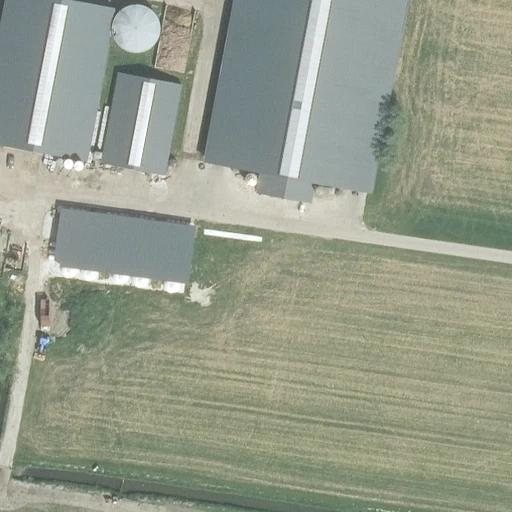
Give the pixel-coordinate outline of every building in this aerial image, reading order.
[(54,0),(11,0),(0,61),(0,145),(82,162),(112,11),(54,0)] [(237,0),(207,163),(259,173),(255,194),(309,203),(313,183),(366,193),(402,0),(237,0)] [(113,19),(112,28),(113,36),(117,43),(124,49),(132,52),(140,52),(148,49),(155,43),(159,36),(160,28),(159,19),(155,12),(148,7),(140,4),(132,4),(124,7),(117,12),(113,19)] [(117,73),(100,163),(164,176),(181,85),(117,73)] [(0,252),(8,253),(9,233),(0,232),(0,252)]
